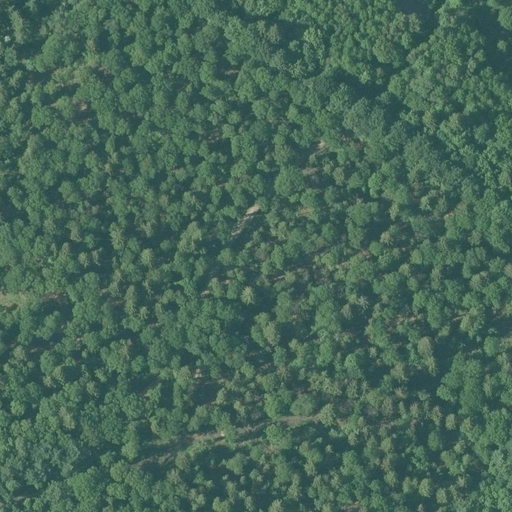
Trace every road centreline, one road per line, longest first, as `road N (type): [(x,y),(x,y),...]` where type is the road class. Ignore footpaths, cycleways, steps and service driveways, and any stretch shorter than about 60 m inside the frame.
road 1 (track): [(49,511),(96,443),(183,346),(211,271),(241,223),(294,163),(380,90),(442,0)]
road 2 (track): [(0,455),(198,437),(433,388),(511,355)]
road 3 (track): [(502,442),(466,266),(511,212)]
